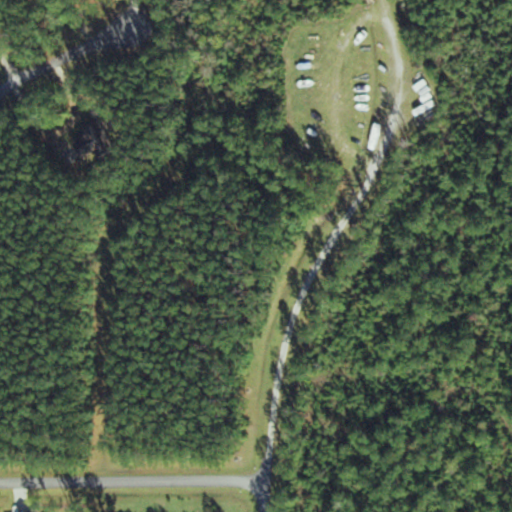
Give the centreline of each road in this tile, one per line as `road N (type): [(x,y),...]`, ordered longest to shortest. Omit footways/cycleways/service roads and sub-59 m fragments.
road 1 (residential): [(271,511),(296,321),(375,176),(395,115),(398,54),(388,0)]
road 2 (residential): [(273,479),(0,480)]
road 3 (residential): [(0,97),(118,38)]
